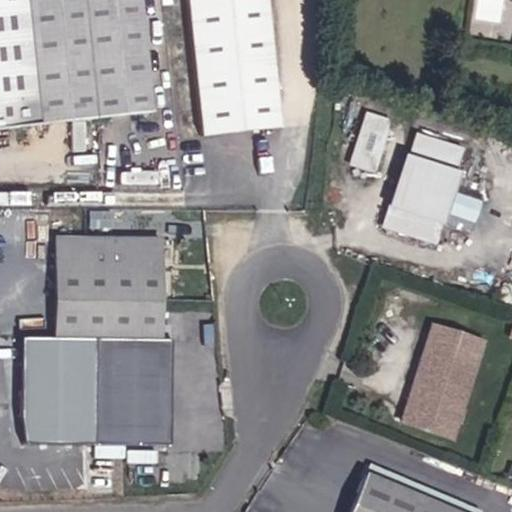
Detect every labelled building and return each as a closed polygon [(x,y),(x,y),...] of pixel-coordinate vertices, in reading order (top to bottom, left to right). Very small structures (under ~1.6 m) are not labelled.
[(0,0),(0,127),(150,111),(137,0),(0,0)] [(277,128),(263,0),(185,0),(200,136),(277,128)] [(364,110),(348,163),(377,171),(393,118),(364,110)] [(378,227),(433,242),(442,213),(471,221),(477,199),(452,192),(466,146),(415,132),(408,155),(399,152),(378,227)] [(158,339),(159,240),(53,238),(52,338),(158,339)] [(450,439),(481,343),(431,327),(400,423),(450,439)] [(450,511),(364,476),(347,511),(450,511)]
